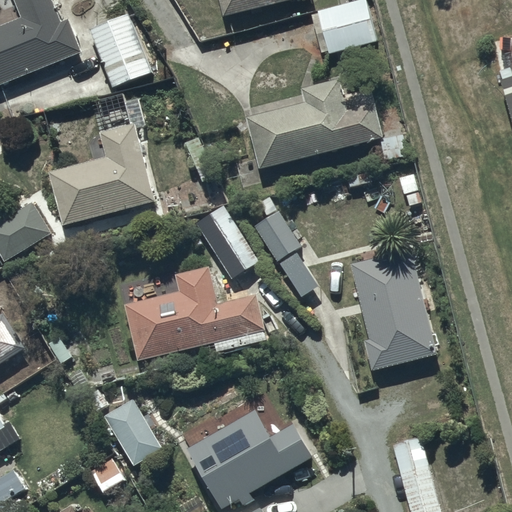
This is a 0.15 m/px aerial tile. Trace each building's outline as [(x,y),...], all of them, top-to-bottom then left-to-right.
[(20,0),(27,15),(0,25),(0,84),(86,53),(73,17),(66,19),(58,0),(20,0)] [(223,0),(227,16),(292,0),(300,0),(304,12),(318,9),(315,0),(223,0)] [(325,51),(331,50),(332,53),(381,39),(370,0),(355,0),(321,10),(321,12),(315,14),(325,51)] [(135,11),(95,26),(118,86),(158,70),(135,11)] [(310,101),(250,116),(263,164),(387,133),(378,101),(352,107),(344,76),(307,85),(310,101)] [(113,155),(54,171),(67,224),(160,200),(141,126),(149,124),(142,96),(129,100),(135,123),(107,130),(113,155)] [(407,133),(384,139),(389,158),(412,153),(407,133)] [(271,214),(258,223),(306,295),(322,284),(299,250),(306,245),(273,196),(264,202),(271,214)] [(36,198),(0,219),(0,243),(9,259),(55,231),(36,198)] [(225,205),(200,221),(235,275),(260,259),(225,205)] [(416,245),(356,261),(375,337),(370,338),(377,367),(443,350),(416,245)] [(182,288),(127,302),(141,357),(269,325),(260,292),(222,302),(213,265),(178,273),(182,288)] [(167,446),(137,396),(108,413),(138,463),(167,446)] [(262,406),(193,445),(227,506),(243,497),(246,503),(258,496),(255,490),(318,454),(299,420),(277,432),(262,406)] [(0,410),(0,429),(8,425),(0,410)] [(445,511),(426,435),(396,443),(412,511),(445,511)] [(0,481),(0,510),(32,489),(19,469),(0,481)] [(272,511),(268,503),(251,511),(272,511)]
